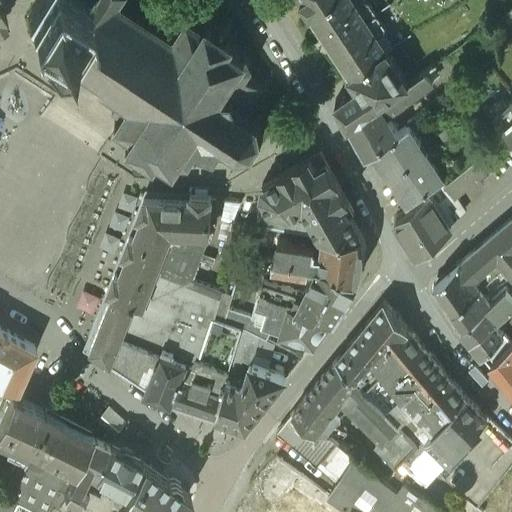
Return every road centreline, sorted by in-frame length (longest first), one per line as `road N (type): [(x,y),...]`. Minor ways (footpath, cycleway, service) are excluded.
road 1 (residential): [(406,273),(309,83),(252,0)]
road 2 (residential): [(221,481),(79,356),(0,304)]
road 3 (residential): [(221,481),(364,301),(406,273)]
road 4 (residential): [(511,404),(458,352),(406,273)]
road 5 (residential): [(406,273),(511,191)]
